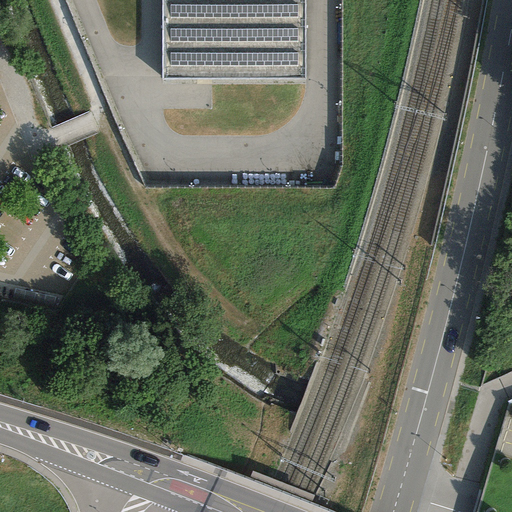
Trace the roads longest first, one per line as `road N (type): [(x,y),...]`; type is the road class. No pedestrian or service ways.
road 1 (primary): [(392,511),(451,296),(511,11)]
road 2 (secondary): [(0,424),(137,472)]
